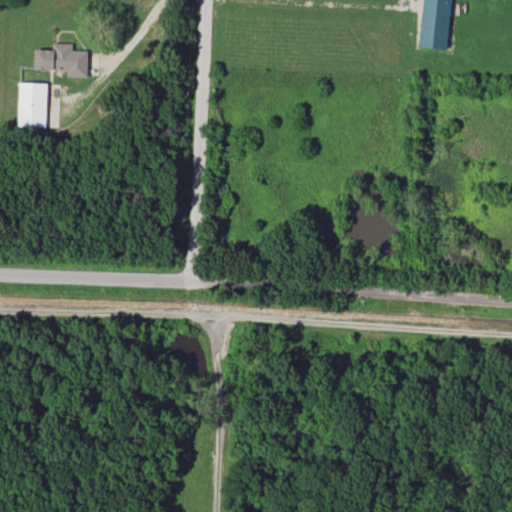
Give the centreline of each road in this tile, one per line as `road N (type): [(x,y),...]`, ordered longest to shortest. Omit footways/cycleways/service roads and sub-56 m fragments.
road 1 (residential): [(0,274),(511,297)]
road 2 (residential): [(204,0),(195,283)]
road 3 (residential): [(194,314),(220,382),(216,511)]
